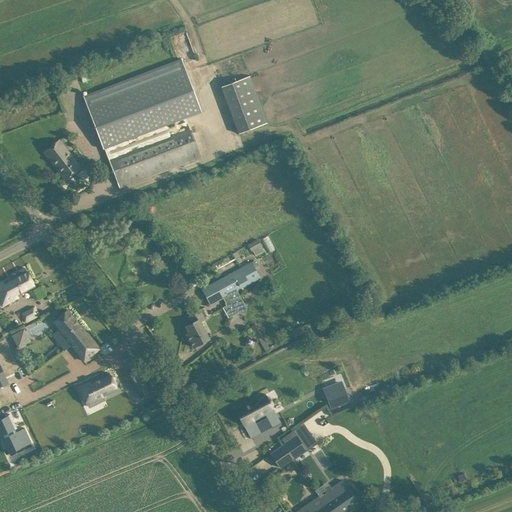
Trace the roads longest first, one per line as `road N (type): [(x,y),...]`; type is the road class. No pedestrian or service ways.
road 1 (unclassified): [(265,511),(50,226)]
road 2 (unknown): [(50,226),(98,196),(103,183),(104,160),(73,92)]
